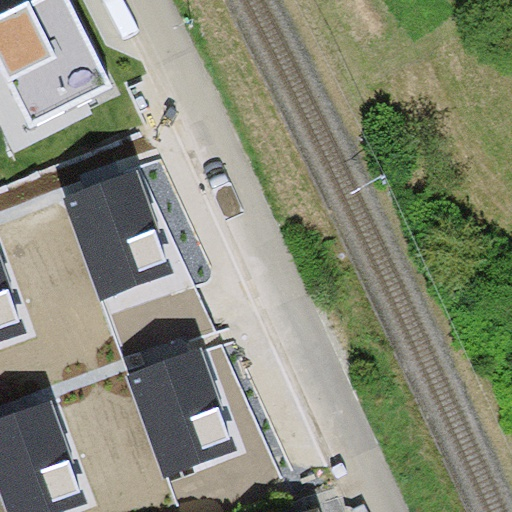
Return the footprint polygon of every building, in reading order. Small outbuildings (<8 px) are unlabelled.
[(0,24),(0,68),(33,132),(112,92),(64,0),(48,0),(34,7),(0,24)] [(153,206),(140,169),(65,196),(102,299),(177,272),(153,206)] [(6,262),(0,245),(0,339),(30,329),(6,262)] [(217,381),(205,347),(130,373),(166,476),(241,450),(217,381)] [(65,430),(54,399),(0,417),(0,483),(10,511),(61,511),(91,502),(65,430)]
